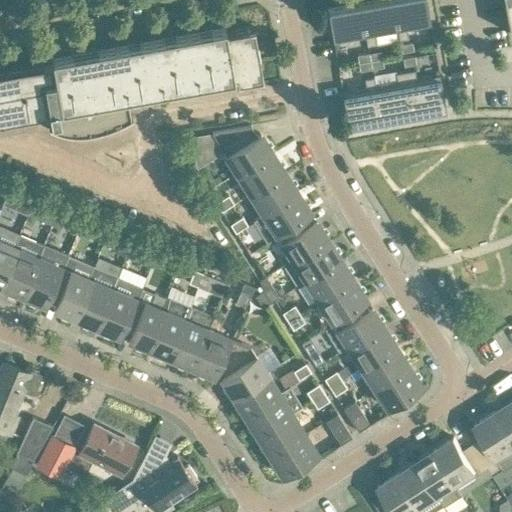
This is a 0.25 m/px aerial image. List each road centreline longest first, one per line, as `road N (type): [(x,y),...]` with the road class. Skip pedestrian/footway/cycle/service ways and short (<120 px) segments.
road 1 (residential): [(462,395),(337,195),(297,92)]
road 2 (residential): [(262,507),(177,408),(0,332)]
road 3 (residential): [(262,507),(285,505),(462,395)]
road 4 (residential): [(138,192),(140,139),(152,111),(297,92)]
road 5 (residential): [(138,192),(18,144),(0,147)]
road 6 (residential): [(0,21),(120,0)]
